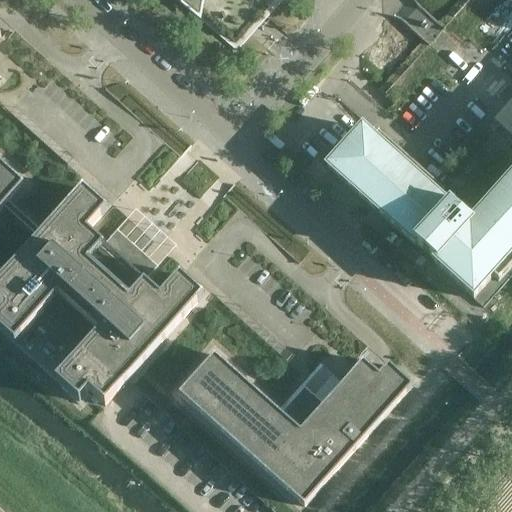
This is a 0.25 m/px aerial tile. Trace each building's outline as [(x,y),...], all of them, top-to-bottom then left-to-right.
[(281,2),(277,0),(180,0),(237,51),(281,2)] [(417,0),(415,0),(401,12),(419,32),(434,19),(417,0)] [(83,190),(43,234),(8,202),(24,185),(0,163),(0,38),(1,38),(0,37),(0,211),(4,207),(39,239),(7,274),(0,282),(0,312),(1,314),(0,314),(0,332),(79,404),(89,393),(105,407),(128,382),(203,298),(179,276),(160,298),(88,232),(107,211),(83,190)] [(511,176),(471,223),(450,204),(448,206),(439,198),(444,192),(378,133),(376,135),(373,138),(362,128),(326,168),(415,248),(416,246),(435,263),(434,265),(473,301),(493,279),(498,284),(511,268),(511,176)] [(511,268),(498,284),(493,279),(473,301),(483,309),(511,277),(511,268)] [(214,356),(179,396),(304,509),(412,388),(388,367),(379,377),(363,363),(324,406),(304,388),(280,415),(214,356)]
